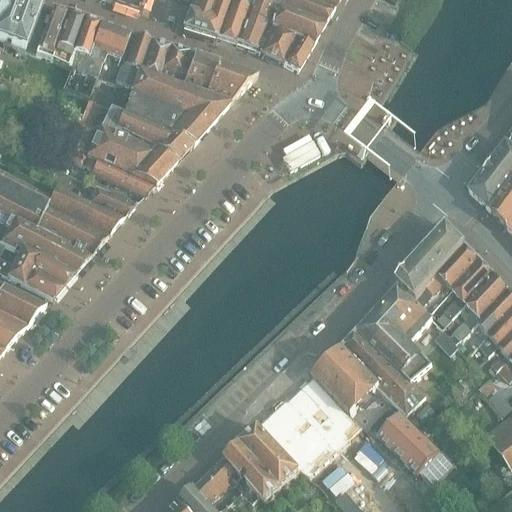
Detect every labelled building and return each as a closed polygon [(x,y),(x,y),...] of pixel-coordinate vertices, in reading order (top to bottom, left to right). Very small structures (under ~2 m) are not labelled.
[(0,45),(24,55),(41,9),(41,7),(20,0),(3,0),(3,2),(2,2),(0,7),(0,45)] [(145,0),(100,0),(110,3),(111,3),(120,7),(141,14),(143,7),(145,0)] [(193,0),(182,32),(214,42),(229,0),(193,0)] [(229,0),(214,42),(217,43),(235,48),(235,49),(253,0),(229,0)] [(253,0),(235,49),(253,54),(253,55),(258,57),(258,56),(269,33),(274,22),(280,10),(290,14),(296,0),(253,0)] [(299,0),(296,0),(290,14),(325,28),(334,13),(299,0)] [(299,0),(334,13),(340,0),(299,0)] [(41,9),(24,55),(50,64),(67,18),(41,9)] [(274,22),(318,41),(325,28),(290,14),(280,10),(274,22)] [(67,18),(50,64),(70,73),(62,93),(65,94),(64,95),(86,103),(94,81),(95,81),(100,66),(94,64),(97,55),(90,53),(98,29),(83,24),(67,18)] [(269,33),(294,43),(311,51),(312,50),(318,41),(274,22),(269,33)] [(98,29),(90,53),(97,55),(94,64),(100,66),(95,81),(120,90),(112,113),(122,117),(130,97),(129,95),(140,75),(150,46),(128,39),(98,29)] [(269,33),(258,56),(281,67),(282,66),(283,67),(294,43),(269,33)] [(294,43),(283,67),(298,74),(311,51),(294,43)] [(150,46),(140,75),(158,82),(167,51),(150,46)] [(377,76),(392,82),(404,54),(389,48),(377,76)] [(167,51),(158,82),(170,86),(182,91),(192,59),(180,55),(167,51)] [(192,59),(182,91),(192,94),(202,98),(216,66),(204,62),(192,59)] [(216,66),(202,98),(228,108),(230,106),(256,79),(216,66)] [(130,97),(122,117),(192,148),(228,108),(202,98),(192,94),(182,91),(170,86),(158,82),(140,75),(129,95),(130,97)] [(111,112),(101,132),(152,155),(155,152),(176,166),(192,148),(122,117),(112,113),(111,112)] [(76,122),(59,157),(92,173),(96,164),(87,159),(98,131),(90,128),(76,122)] [(98,131),(87,159),(96,164),(154,189),(176,166),(155,152),(152,155),(98,131)] [(311,145),(281,163),(289,176),(319,158),(311,145)] [(469,195),(491,216),(511,187),(511,151),(506,147),(491,167),(491,166),(484,176),(469,195)] [(92,173),(91,175),(144,200),(154,189),(96,164),(92,173)] [(0,173),(0,239),(3,241),(74,279),(91,259),(108,240),(46,209),(51,199),(0,173)] [(213,226),(235,202),(217,187),(196,211),(213,226)] [(511,187),(491,216),(507,232),(511,224),(511,187)] [(51,199),(46,209),(108,240),(126,221),(137,209),(95,191),(91,199),(78,194),(76,199),(55,190),(51,199)] [(162,225),(172,213),(162,204),(151,215),(162,225)] [(404,274),(397,283),(396,284),(415,303),(464,248),(446,229),(405,275),(404,274)] [(0,239),(0,246),(14,254),(14,252),(20,255),(20,254),(38,263),(32,273),(64,290),(74,279),(3,241),(0,239)] [(168,243),(141,269),(156,284),(183,258),(168,243)] [(464,248),(415,303),(422,310),(445,286),(452,293),(479,264),(464,248)] [(0,277),(52,304),(64,290),(32,273),(38,263),(20,254),(20,255),(12,270),(0,263),(0,257),(3,251),(0,250),(0,277)] [(444,331),(466,308),(493,279),(479,264),(452,293),(459,300),(460,301),(457,304),(455,303),(437,324),(444,331)] [(459,345),(476,327),(507,294),(493,279),(466,308),(473,317),(452,338),(459,345)] [(0,315),(27,330),(46,308),(4,288),(0,286),(0,315)] [(409,348),(410,348),(432,324),(397,291),(371,320),(405,352),(409,348)] [(511,313),(511,299),(507,294),(476,327),(487,339),(511,313)] [(511,313),(487,339),(478,350),(488,361),(494,356),(511,338),(511,313)] [(0,354),(3,356),(27,330),(0,315),(0,354)] [(411,388),(411,387),(431,371),(410,348),(409,348),(405,352),(371,320),(357,336),(411,388)] [(39,336),(47,347),(66,332),(58,322),(39,336)] [(377,394),(405,420),(426,400),(411,387),(411,388),(357,336),(341,353),(378,391),(377,394)] [(449,359),(457,352),(443,336),(435,344),(449,359)] [(511,338),(494,356),(496,358),(500,355),(505,361),(500,364),(498,362),(490,369),(491,371),(488,373),(493,379),(498,375),(511,361),(511,338)] [(341,353),(312,381),(351,420),(377,394),(378,391),(341,353)] [(511,383),(511,361),(498,375),(509,387),(511,383)] [(0,433),(6,439),(29,413),(38,421),(60,395),(42,379),(0,427),(0,433)] [(484,400),(495,391),(489,384),(478,393),(484,400)] [(301,391),(257,432),(297,475),(299,477),(318,489),(360,452),(301,391)] [(511,413),(504,404),(495,411),(502,421),(511,413)] [(390,411),(371,431),(379,439),(398,418),(390,411)] [(398,418),(376,441),(417,480),(439,458),(398,418)] [(511,421),(510,420),(484,441),(511,477),(511,421)] [(224,464),(220,468),(241,490),(238,493),(252,508),(259,501),(264,507),(298,477),(257,432),(224,464)] [(442,456),(420,480),(432,492),(454,469),(442,456)] [(220,468),(193,493),(208,509),(229,489),(232,493),(235,490),(238,493),(241,490),(220,468)] [(193,493),(178,507),(182,511),(211,511),(208,509),(193,493)]
